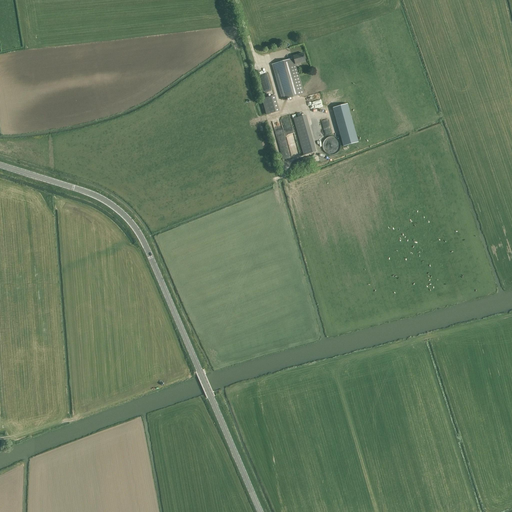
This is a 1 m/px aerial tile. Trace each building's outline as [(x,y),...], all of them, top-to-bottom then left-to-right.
[(304,94),(296,64),(305,61),(303,53),(293,56),(294,58),(271,64),(282,100),(304,94)] [(280,111),(275,95),(262,99),(266,115),(280,111)] [(344,147),(358,143),(348,104),(333,108),(344,147)] [(316,152),(306,115),(293,119),(303,155),(316,152)] [(331,155),(332,155),(333,155),(334,155),(335,154),(336,154),(337,154),(338,153),(338,152),(339,152),(340,151),(340,150),(340,149),(341,148),(341,147),(341,146),(341,145),(341,144),(341,143),(340,143),(340,142),(339,141),(339,140),(338,139),(337,138),(336,138),(335,137),(334,137),(333,137),(332,137),(331,137),(330,137),(329,137),(328,137),(328,138),(327,138),(326,139),(325,139),(325,140),(324,141),(324,142),(323,143),(323,144),(323,145),(323,146),(323,147),(323,148),(323,149),(324,150),(324,151),(325,152),(326,153),(327,154),(328,154),(329,155),(330,155),(331,155)]
